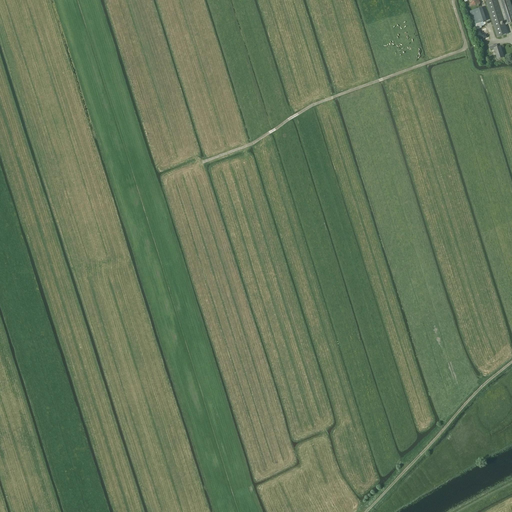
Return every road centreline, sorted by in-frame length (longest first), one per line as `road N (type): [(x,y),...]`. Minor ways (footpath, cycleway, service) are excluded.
road 1 (track): [(202,162),(250,144),(312,104),(466,47),(452,0)]
road 2 (track): [(365,511),(511,361)]
